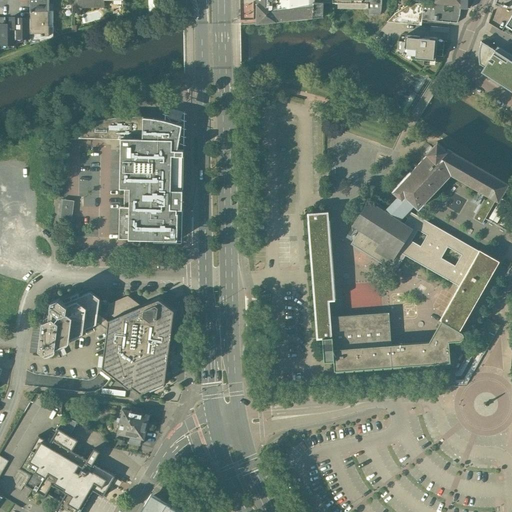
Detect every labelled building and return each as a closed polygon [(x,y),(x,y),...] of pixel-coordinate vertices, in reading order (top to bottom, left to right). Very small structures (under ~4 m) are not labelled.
[(48,0),(30,0),(31,11),(49,11),(48,0)] [(257,0),(257,4),(256,24),(314,18),(313,0),(257,0)] [(331,0),(313,0),(314,18),(323,17),(323,3),(332,3),(331,0)] [(381,0),(367,0),(368,4),(368,8),(368,14),(380,15),(381,13),(381,0)] [(461,5),(435,2),(435,5),(423,4),(421,19),(457,22),(460,14),(460,8),(461,5)] [(49,11),(31,11),(31,18),(31,26),(49,26),(49,11)] [(11,18),(11,24),(5,24),(0,24),(0,25),(0,44),(16,44),(16,38),(31,38),(31,34),(31,26),(31,18),(20,18),(20,17),(11,18)] [(49,26),(31,26),(31,34),(41,33),(41,36),(49,36),(49,26)] [(430,39),(420,38),(420,36),(406,35),(405,41),(398,41),(397,48),(404,52),(413,59),(424,59),(423,65),(434,65),(436,55),(442,56),(444,41),(437,40),(437,38),(430,37),(430,39)] [(511,61),(495,50),(487,45),(481,42),(480,46),(479,49),(479,51),(478,53),(478,57),(479,61),(479,64),(481,71),(511,91),(511,61)] [(166,120),(152,117),(139,116),(124,116),(108,118),(93,122),(78,127),(79,127),(79,128),(80,128),(79,137),(78,137),(78,138),(121,139),(120,188),(124,188),(124,207),(119,207),(119,239),(157,240),(178,240),(178,213),(177,213),(177,209),(182,209),(183,190),(181,190),(182,155),(183,156),(184,150),(178,150),(182,125),(178,124),(179,119),(171,117),(170,121),(166,120)] [(368,171),(381,142),(375,139),(378,130),(369,126),(365,135),(358,131),(360,128),(350,124),(346,133),(366,142),(356,165),(368,171)] [(508,184),(447,149),(446,150),(437,142),(434,146),(427,153),(428,154),(411,172),(410,171),(400,181),(401,182),(392,191),(398,197),(384,212),(399,221),(408,211),(414,204),(418,208),(424,203),(424,202),(451,174),(486,195),(496,200),(498,201),(508,184)] [(486,195),(473,218),(482,224),(485,219),(496,200),(486,195)] [(74,201),(62,199),(59,218),(71,220),(74,201)] [(511,208),(498,201),(496,200),(485,219),(511,234),(511,208)] [(384,212),(368,202),(353,225),(360,229),(350,244),(395,272),(405,255),(398,251),(412,229),(399,221),(384,212)] [(328,211),(307,213),(317,339),(322,338),(332,337),(330,317),(329,301),(335,300),(328,211)] [(398,251),(405,255),(459,286),(479,252),(408,211),(399,221),(412,229),(398,251)] [(255,241),(248,241),(248,263),(269,263),(269,223),(256,223),(255,241)] [(459,286),(441,319),(442,319),(428,342),(419,343),(420,362),(437,361),(450,360),(449,342),(459,341),(461,340),(463,337),(463,334),(461,332),(458,331),(497,262),(479,252),(459,286)] [(290,302),(298,302),(298,289),(290,289),(290,302)] [(72,300),(64,303),(59,298),(52,301),(50,319),(43,321),(40,349),(47,354),(55,350),(56,347),(69,341),(70,338),(83,332),(84,325),(96,320),(97,320),(99,304),(99,298),(91,292),(78,297),(78,294),(79,294),(78,293),(71,296),(71,297),(72,297),(72,299),(72,300)] [(159,300),(143,307),(128,296),(111,303),(110,305),(107,328),(102,370),(126,389),(132,387),(141,393),(165,383),(172,328),(171,325),(173,311),(159,300)] [(110,305),(99,304),(97,320),(96,320),(107,328),(110,305)] [(389,312),(330,317),(332,337),(334,361),(334,368),(393,364),(389,312)] [(488,318),(475,342),(488,348),(500,325),(488,318)] [(332,337),(322,338),(324,361),(334,361),(332,337)] [(419,343),(400,344),(401,363),(420,362),(419,343)] [(149,415),(123,409),(118,433),(130,436),(142,438),(143,438),(149,415)] [(77,422),(66,417),(61,427),(71,433),(77,422)] [(93,463),(87,459),(72,450),(78,440),(57,428),(49,442),(38,435),(19,468),(30,475),(24,484),(45,496),(52,485),(66,493),(54,511),(79,511),(93,490),(103,496),(111,482),(109,480),(112,475),(114,477),(115,476),(93,463)] [(142,438),(130,436),(129,442),(140,445),(142,438)] [(87,459),(93,463),(100,452),(94,448),(87,459)] [(0,455),(0,475),(9,461),(0,455)] [(166,504),(153,496),(143,511),(183,511),(171,505),(171,504),(167,502),(166,504)]
